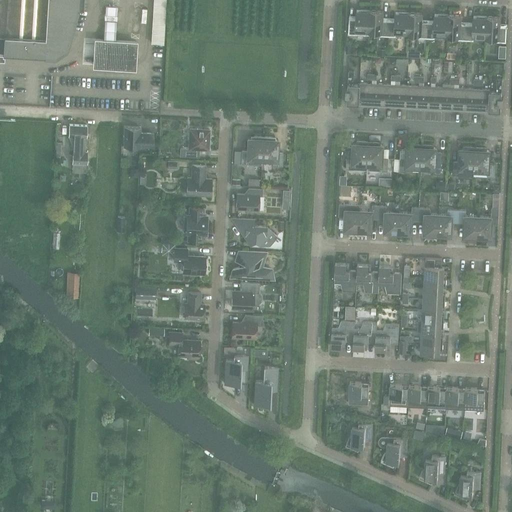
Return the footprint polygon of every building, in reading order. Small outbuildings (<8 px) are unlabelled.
[(0,0),(0,60),(4,61),(4,60),(4,56),(55,59),(67,53),(79,11),(83,11),(83,0),(0,0)] [(153,0),(151,43),(164,44),(165,33),(166,0),(153,0)] [(118,8),(105,7),(105,16),(105,21),(103,39),(117,40),(118,8)] [(349,34),(369,35),(370,11),(357,10),(356,20),(350,20),(349,34)] [(370,11),(369,35),(370,32),(381,32),(381,36),(388,36),(389,22),(382,21),(383,11),(370,11)] [(389,22),(388,36),(395,36),(395,32),(408,33),(408,34),(409,13),(396,12),(395,22),(389,22)] [(409,13),(408,34),(420,34),(420,38),(427,38),(428,24),(421,23),(422,13),(409,13)] [(428,24),(427,38),(434,39),(434,34),(447,35),(447,36),(448,15),(435,14),(434,24),(428,24)] [(448,15),(447,36),(459,36),(459,40),(466,40),(467,26),(460,25),(461,15),(448,15)] [(467,26),(466,40),(473,41),(473,36),(486,37),(486,38),(487,17),(474,16),(473,26),(467,26)] [(487,17),(486,38),(498,38),(498,42),(505,42),(506,28),(499,27),(499,17),(487,17)] [(95,39),(94,66),(136,68),(137,41),(117,40),(103,39),(95,39)] [(446,51),(446,59),(457,60),(457,52),(446,51)] [(347,96),(347,104),(359,105),(359,103),(360,85),(353,85),(354,71),(349,71),(348,90),(346,90),(346,96),(347,96)] [(490,92),(488,110),(488,112),(501,112),(501,104),(503,105),(503,98),(502,98),(502,79),(497,79),(496,92),(490,92)] [(360,85),(359,103),(370,103),(371,83),(360,83),(360,85)] [(371,83),(370,103),(381,104),(383,84),(371,83)] [(383,84),(381,104),(393,105),(395,85),(383,84)] [(395,85),(393,105),(407,105),(408,85),(395,85)] [(408,85),(407,105),(418,106),(418,86),(408,85)] [(418,86),(418,106),(430,107),(431,87),(418,86)] [(431,87),(430,107),(442,107),(442,87),(431,87)] [(442,87),(442,107),(453,108),(454,88),(442,87)] [(454,88),(453,108),(464,108),(466,88),(454,88)] [(466,88),(464,108),(477,109),(478,89),(466,88)] [(478,89),(477,109),(488,110),(490,92),(490,90),(478,89)] [(70,124),(69,136),(73,150),(73,162),(73,163),(72,172),(86,173),(87,164),(87,163),(88,151),(85,151),(86,138),(87,125),(70,124)] [(101,126),(100,151),(117,152),(118,127),(101,126)] [(125,127),(124,146),(139,147),(139,145),(153,146),(153,133),(140,133),(140,128),(125,127)] [(180,148),(180,156),(196,157),(196,149),(209,150),(210,130),(190,129),(189,148),(180,148)] [(248,151),(241,151),(241,164),(262,165),(263,137),(251,136),(251,142),(248,142),(248,151)] [(263,137),(262,165),(262,159),(272,160),(272,166),(283,166),(283,153),(277,153),(278,144),(275,143),(275,138),(263,137)] [(347,148),(346,169),(367,171),(368,142),(356,142),(356,144),(353,144),(353,145),(353,148),(347,148)] [(368,142),(367,171),(388,172),(389,159),(389,149),(383,149),(383,146),(380,145),(380,143),(368,142)] [(406,167),(420,168),(422,145),(410,145),(410,147),(406,147),(406,148),(407,148),(407,150),(400,150),(400,159),(394,159),(394,172),(406,173),(406,167)] [(422,145),(420,168),(434,168),(434,174),(441,174),(442,153),(436,153),(436,149),(437,149),(437,148),(433,148),(433,146),(422,145)] [(453,162),(452,175),(459,175),(459,178),(473,178),(474,170),(475,148),(463,147),(463,150),(460,150),(459,150),(460,150),(459,162),(453,162)] [(475,148),(474,170),(488,171),(487,177),(494,177),(495,164),(489,164),(489,152),(490,152),(490,151),(486,151),(487,149),(475,148)] [(210,195),(211,179),(205,179),(206,166),(193,165),(192,178),(188,178),(187,194),(210,195)] [(130,169),(130,177),(138,177),(138,169),(130,169)] [(436,181),(436,190),(445,190),(446,181),(436,181)] [(89,187),(87,220),(102,221),(104,188),(89,187)] [(237,194),(236,209),(258,210),(259,196),(262,196),(262,189),(248,188),(248,194),(237,194)] [(349,232),(358,233),(359,210),(360,210),(360,205),(339,204),(338,217),(345,217),(345,229),(344,229),(344,230),(349,230),(349,232)] [(359,210),(358,233),(367,233),(367,231),(372,231),(372,230),(372,218),(379,219),(379,206),(372,205),(372,211),(360,210),(359,210)] [(388,234),(398,235),(399,213),(386,212),(387,206),(385,206),(379,206),(379,219),(385,219),(384,231),(384,232),(389,232),(388,234)] [(202,234),(206,234),(207,221),(205,221),(206,216),(203,216),(204,208),(190,207),(189,215),(187,215),(187,217),(185,217),(184,230),(186,230),(186,233),(188,233),(188,241),(202,242),(202,234)] [(399,213),(398,235),(407,235),(407,233),(412,233),(412,232),(411,232),(412,220),(418,221),(419,208),(412,207),(411,213),(399,213)] [(478,217),(477,239),(486,239),(487,237),(491,237),(491,225),(498,225),(499,208),(492,207),(491,217),(478,217)] [(428,236),(437,237),(439,215),(431,214),(430,209),(430,208),(419,208),(418,221),(425,221),(424,233),(424,234),(428,234),(428,236)] [(439,215),(437,237),(447,237),(447,235),(451,235),(451,234),(452,222),(458,223),(459,210),(448,209),(448,210),(447,215),(439,215)] [(468,239),(477,239),(478,217),(466,216),(466,210),(459,210),(458,223),(465,223),(464,235),(464,236),(468,236),(468,239)] [(117,216),(116,231),(124,232),(125,217),(117,216)] [(277,236),(265,226),(254,225),(254,219),(232,218),(250,245),(255,242),(260,246),(270,246),(277,236)] [(147,236),(142,230),(138,233),(142,239),(147,236)] [(174,255),(174,261),(182,261),(184,264),(183,272),(189,273),(190,275),(196,275),(197,273),(204,273),(205,268),(206,268),(207,265),(206,263),(205,262),(205,257),(187,256),(187,249),(175,248),(175,244),(172,243),(162,243),(162,255),(174,255)] [(233,269),(230,277),(246,278),(254,279),(254,278),(274,279),(272,269),(260,267),(261,263),(263,263),(267,252),(239,251),(235,261),(245,264),(244,267),(240,269),(239,267),(233,269)] [(425,258),(424,277),(446,279),(447,272),(444,271),(444,267),(442,267),(442,259),(425,258)] [(343,291),(357,292),(357,284),(357,271),(346,270),(347,264),(335,263),(334,283),(341,284),(343,291)] [(357,284),(363,285),(365,292),(379,293),(379,286),(379,272),(368,271),(369,265),(357,264),(357,271),(357,284)] [(379,286),(385,286),(387,293),(401,294),(402,273),(390,273),(391,266),(379,266),(379,272),(379,286)] [(67,272),(66,297),(78,298),(79,272),(67,272)] [(424,277),(424,288),(443,289),(443,285),(446,286),(446,279),(424,277)] [(232,291),(232,308),(239,308),(239,310),(253,311),(253,303),(258,303),(261,301),(261,296),(258,293),(259,283),(241,282),(240,291),(232,291)] [(135,298),(156,299),(157,287),(136,285),(135,298)] [(424,288),(423,299),(445,300),(446,293),(443,293),(443,289),(424,288)] [(185,303),(184,318),(204,319),(205,304),(200,304),(201,293),(188,292),(188,303),(185,303)] [(423,299),(423,310),(442,311),(442,307),(445,307),(445,300),(423,299)] [(346,306),(345,316),(354,316),(355,306),(346,306)] [(423,310),(422,320),(422,321),(441,322),(444,322),(444,315),(442,315),(442,311),(423,310)] [(232,337),(256,338),(257,325),(263,326),(263,316),(245,315),(245,323),(233,322),(232,337)] [(332,327),(331,347),(342,348),(342,341),(353,342),(354,342),(354,328),(355,328),(355,321),(341,320),(339,328),(332,327)] [(418,332),(422,332),(422,331),(441,332),(441,329),(444,329),(444,322),(441,322),(422,321),(422,320),(418,320),(418,332)] [(354,342),(353,342),(353,348),(364,349),(365,342),(375,343),(376,343),(376,329),(377,330),(377,322),(363,322),(361,329),(355,328),(354,328),(354,342)] [(376,343),(375,343),(375,349),(386,350),(387,343),(398,344),(399,324),(386,323),(383,330),(377,330),(376,329),(376,343)] [(422,332),(421,342),(443,343),(443,336),(441,336),(441,332),(422,331),(422,332)] [(178,347),(178,356),(178,355),(188,355),(188,359),(199,360),(200,341),(182,340),(182,333),(169,332),(169,345),(176,345),(178,347)] [(421,342),(420,353),(440,354),(440,350),(443,350),(443,343),(421,342)] [(226,359),(225,384),(236,384),(236,382),(239,382),(240,368),(247,369),(247,356),(234,355),(234,360),(226,359)] [(278,367),(265,367),(264,381),(256,381),(254,405),(266,406),(266,403),(269,403),(269,390),(276,390),(278,367)] [(368,405),(369,384),(359,384),(359,382),(350,382),(349,404),(368,405)] [(389,404),(389,406),(408,407),(409,386),(400,386),(400,385),(390,384),(390,396),(390,397),(389,404)] [(409,386),(408,407),(427,408),(428,387),(418,387),(419,386),(409,385),(409,386)] [(428,387),(427,408),(446,409),(447,388),(437,388),(437,387),(428,386),(428,387)] [(447,388),(446,409),(465,410),(466,389),(465,389),(456,389),(456,388),(447,387),(447,388)] [(466,389),(465,410),(484,411),(485,390),(475,390),(475,388),(465,388),(465,389),(466,389)] [(333,410),(328,418),(336,424),(341,416),(333,410)] [(117,413),(111,422),(117,426),(123,426),(122,414),(120,413),(117,413)] [(379,422),(378,430),(386,430),(386,423),(379,422)] [(417,422),(416,428),(424,430),(425,423),(417,422)] [(350,436),(346,445),(358,451),(361,446),(364,446),(365,440),(371,441),(372,423),(359,423),(358,426),(352,426),(352,436),(350,436)] [(426,424),(425,431),(444,436),(445,425),(426,424)] [(413,437),(423,439),(425,431),(415,429),(413,437)] [(385,451),(381,461),(394,467),(396,462),(400,462),(400,456),(407,456),(407,439),(384,438),(382,438),(380,439),(380,441),(380,443),(381,445),(383,446),(387,446),(387,452),(385,451)] [(432,483),(434,479),(438,479),(438,473),(445,473),(446,456),(432,455),(432,459),(426,459),(425,469),(424,469),(423,468),(419,478),(432,483)] [(458,484),(454,493),(467,499),(469,494),(473,494),(473,488),(480,489),(481,471),(467,471),(467,475),(461,474),(460,485),(459,484),(458,484)] [(41,500),(41,508),(52,508),(55,509),(56,501),(41,500)]
